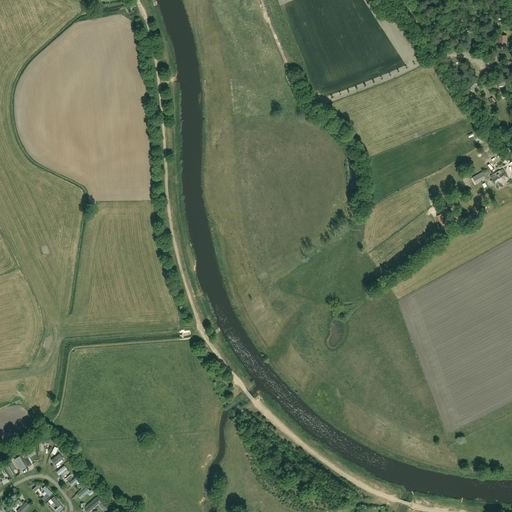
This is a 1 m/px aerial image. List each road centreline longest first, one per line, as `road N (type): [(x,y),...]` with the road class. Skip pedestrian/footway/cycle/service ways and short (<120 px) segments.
road 1 (track): [(136,0),(157,72),(174,250),(206,337)]
road 2 (track): [(206,337),(284,431),(389,497)]
road 3 (track): [(511,156),(492,147),(441,76),(405,0)]
